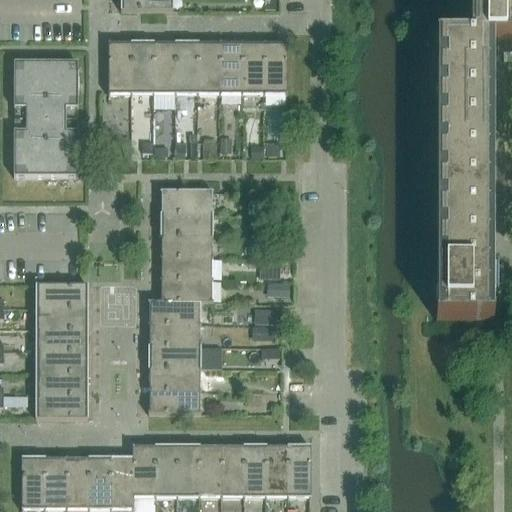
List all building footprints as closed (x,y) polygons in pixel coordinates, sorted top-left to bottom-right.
[(121,0),(122,14),(121,14),(121,16),(173,16),(173,14),(172,14),(171,0),(121,0)] [(493,324),(493,295),(504,295),(504,282),(504,271),(493,271),(493,45),(511,44),(511,0),(469,0),(470,44),(436,44),(436,324),(493,324)] [(264,3),(264,14),(275,14),(275,3),(264,3)] [(220,100),(220,47),(219,47),(219,49),(198,49),(198,48),(197,48),(197,101),(198,101),(198,99),(219,99),(219,100),(220,100)] [(242,100),(242,47),(241,47),(241,49),(220,49),(220,47),(220,100),(220,99),(241,99),(241,100),(242,100)] [(264,100),(264,47),(263,47),(263,49),(242,49),(242,47),(242,100),(243,100),(243,99),(263,99),(263,100),(264,100)] [(287,100),(287,47),(285,47),(285,49),(264,49),(264,47),(264,100),(265,100),(265,99),(285,99),(285,100),(287,100)] [(108,48),(108,97),(108,101),(110,101),(110,99),(131,99),(131,101),(131,48),(130,48),(130,49),(110,49),(110,48),(108,48)] [(153,101),(153,48),(152,48),(152,49),(132,49),(132,48),(131,48),(131,101),(132,101),(132,99),(153,99),(153,101)] [(175,101),(175,48),(175,49),(154,49),(154,48),(153,48),(153,101),(154,101),(154,99),(175,99),(175,101)] [(197,101),(197,48),(197,49),(176,49),(176,48),(175,48),(175,101),(176,101),(176,99),(197,99),(197,101)] [(14,67),(13,181),(77,181),(78,67),(14,67)] [(218,111),(218,101),(180,103),(181,112),(218,111)] [(221,143),(221,157),(231,157),(231,143),(221,143)] [(129,156),(129,144),(117,144),(117,156),(129,156)] [(154,146),(154,159),(167,159),(167,146),(154,146)] [(185,146),(174,147),(174,157),(185,157),(185,146)] [(142,147),(142,157),(152,157),(152,147),(142,147)] [(216,157),(216,147),(204,147),(204,157),(216,157)] [(250,149),(250,160),(263,160),(263,149),(250,149)] [(279,152),(279,150),(268,150),(268,159),(279,159),(279,152)] [(211,218),(211,198),(211,197),(213,197),(213,195),(159,195),(159,197),(161,197),(161,218),(159,218),(213,219),(213,218),(211,218)] [(292,206),(282,206),(282,220),(292,220),(292,206)] [(213,219),(159,218),(159,219),(161,219),(161,240),(159,240),(159,241),(213,241),(213,240),(211,240),(211,219),(213,219)] [(213,241),(159,241),(161,241),(161,262),(159,262),(159,263),(213,263),(211,263),(211,241),(213,241)] [(213,263),(159,263),(161,263),(161,284),(159,284),(159,285),(213,285),(211,285),(211,264),(213,264),(213,263)] [(280,283),(281,268),(261,268),(260,283),(280,283)] [(213,285),(159,285),(159,286),(161,286),(161,307),(199,307),(199,308),(213,308),(213,305),(211,305),(211,286),(213,286),(213,285)] [(273,287),(272,300),(289,300),(289,288),(273,287)] [(88,289),(35,289),(35,291),(37,291),(36,312),(35,312),(35,313),(88,313),(88,312),(87,312),(87,291),(88,291),(88,289)] [(161,307),(148,307),(148,308),(149,308),(149,329),(147,329),(147,330),(201,330),(201,329),(199,329),(199,308),(199,307),(161,307)] [(88,313),(35,313),(37,313),(37,334),(35,334),(35,335),(88,335),(88,334),(87,334),(87,313),(88,313)] [(266,328),(277,328),(277,314),(266,314),(266,328)] [(201,330),(147,330),(149,331),(149,351),(148,351),(148,352),(201,352),(199,352),(199,331),(201,331),(201,330)] [(254,343),(274,343),(274,331),(255,331),(254,343)] [(88,335),(35,335),(37,335),(36,356),(35,356),(88,357),(88,356),(87,356),(87,335),(88,335)] [(201,352),(148,352),(149,352),(149,373),(147,373),(147,374),(201,374),(199,374),(199,353),(201,353),(201,352)] [(269,352),(269,363),(279,363),(279,352),(269,352)] [(88,357),(35,356),(35,357),(37,357),(36,378),(35,378),(35,379),(88,379),(87,379),(87,357),(88,357)] [(201,374),(147,374),(147,375),(149,375),(149,395),(147,395),(147,396),(201,396),(199,396),(199,375),(201,375),(201,374)] [(88,379),(35,379),(37,379),(36,400),(35,400),(35,401),(88,401),(88,400),(87,400),(87,380),(88,380),(88,379)] [(148,418),(148,419),(201,419),(201,418),(199,418),(199,397),(201,397),(201,396),(147,396),(147,397),(149,397),(149,418),(148,418)] [(35,422),(35,423),(35,424),(88,424),(88,422),(86,422),(87,401),(88,401),(35,401),(37,401),(36,422),(35,422)] [(270,410),(270,414),(273,417),(276,417),(279,414),(279,411),(277,408),(273,408),(270,410)] [(131,463),(131,464),(132,464),(132,502),(133,502),(154,502),(154,504),(155,504),(155,451),(154,451),(154,452),(133,452),(133,451),(131,451),(131,463)] [(176,504),(177,504),(177,451),(176,451),(176,452),(155,452),(155,451),(155,504),(155,502),(176,502),(176,504)] [(198,504),(199,504),(199,451),(198,451),(198,452),(177,452),(177,451),(177,504),(177,502),(198,502),(198,504)] [(220,504),(221,504),(221,451),(220,451),(220,452),(199,452),(199,451),(199,504),(199,502),(220,502),(220,504)] [(242,504),(243,504),(243,451),(242,451),(242,452),(222,452),(222,451),(221,451),(221,504),(222,504),(222,502),(242,502),(242,504)] [(264,504),(265,504),(265,451),(264,451),(264,452),(244,452),(244,451),(243,451),(243,504),(244,504),(244,502),(264,502),(264,504)] [(286,504),(287,504),(287,451),(286,451),(286,452),(266,452),(266,451),(265,451),(265,504),(266,504),(266,502),(286,502),(286,504)] [(309,504),(310,504),(310,451),(309,451),(309,452),(288,452),(288,451),(287,451),(287,504),(288,504),(288,502),(309,502),(309,504)] [(23,463),(22,463),(21,463),(20,511),(43,511),(44,463),(43,463),(43,464),(22,464),(23,463)] [(65,511),(66,463),(65,463),(65,464),(45,464),(44,463),(43,511),(65,511)] [(87,511),(88,463),(87,463),(87,464),(67,464),(67,463),(66,463),(65,511),(87,511)] [(109,511),(110,463),(109,463),(109,464),(89,464),(89,463),(88,463),(87,511),(109,511)] [(110,463),(109,511),(132,511),(133,504),(133,502),(132,502),(132,464),(131,464),(111,464),(111,463),(110,463)]
